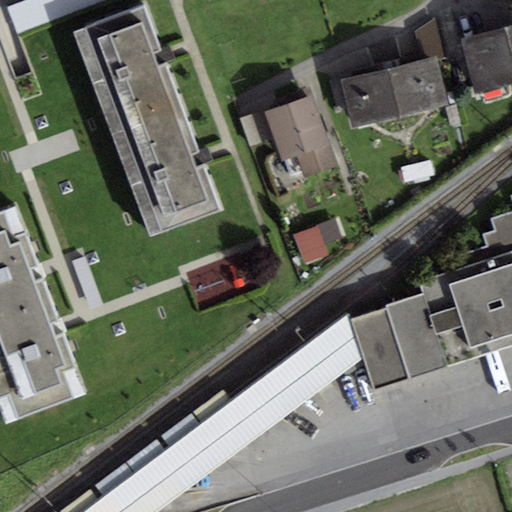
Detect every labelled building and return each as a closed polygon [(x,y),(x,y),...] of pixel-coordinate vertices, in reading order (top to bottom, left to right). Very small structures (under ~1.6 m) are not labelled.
[(31,0),(9,7),(18,34),(116,0),(31,0)] [(142,11),(73,37),(150,244),(221,216),(142,11)] [(511,28),(457,40),(467,88),(511,78),(511,28)] [(426,64),(346,80),(356,128),(435,112),(426,64)] [(306,96),(255,112),(269,159),(286,153),(295,181),(328,171),(306,96)] [(0,414),(3,422),(85,393),(16,201),(0,206),(0,414)] [(495,258),(413,283),(439,367),(511,343),(511,217),(485,226),(495,258)] [(338,222),(322,228),(329,245),(345,239),(338,222)] [(308,268),(332,259),(320,229),(296,238),(308,268)] [(416,299),(348,320),(370,390),(439,367),(416,299)] [(343,315),(78,511),(157,511),(357,364),(343,315)]
